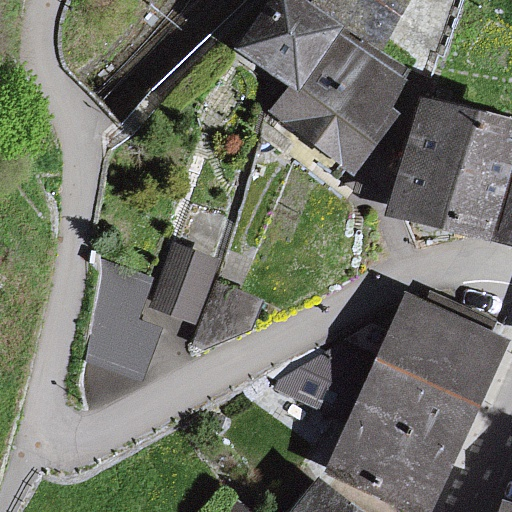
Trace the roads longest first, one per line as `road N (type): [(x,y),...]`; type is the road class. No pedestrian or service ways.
road 1 (residential): [(44,446),(111,429),(388,287),(511,285)]
road 2 (residential): [(44,446),(85,156),(78,125),(36,51),(40,0)]
